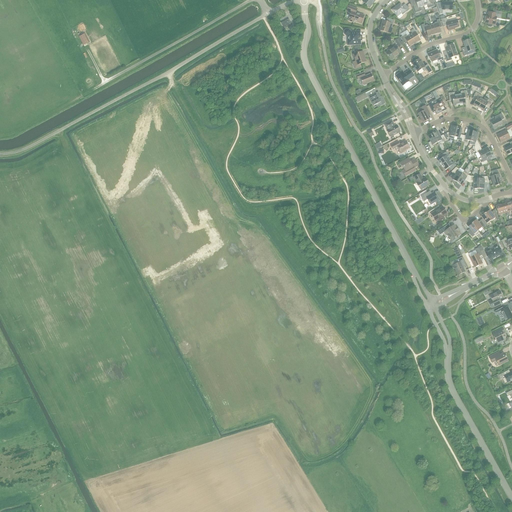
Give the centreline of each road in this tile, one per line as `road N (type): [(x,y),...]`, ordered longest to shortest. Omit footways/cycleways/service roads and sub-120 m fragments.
road 1 (unclassified): [(0,155),(33,145),(265,14),(304,1)]
road 2 (tertiary): [(429,306),(305,66),(304,1)]
road 3 (tertiary): [(511,497),(453,394),(447,347),(429,306)]
road 4 (residential): [(383,75),(472,30),(475,0)]
